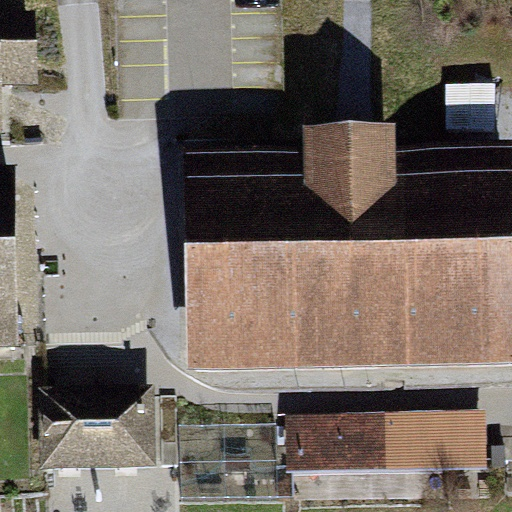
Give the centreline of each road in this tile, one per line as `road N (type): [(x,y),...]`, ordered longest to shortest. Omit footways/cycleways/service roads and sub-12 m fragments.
road 1 (track): [(99,262),(121,330),(139,357),(159,378),(217,405),(511,406)]
road 2 (track): [(358,0),(349,124)]
